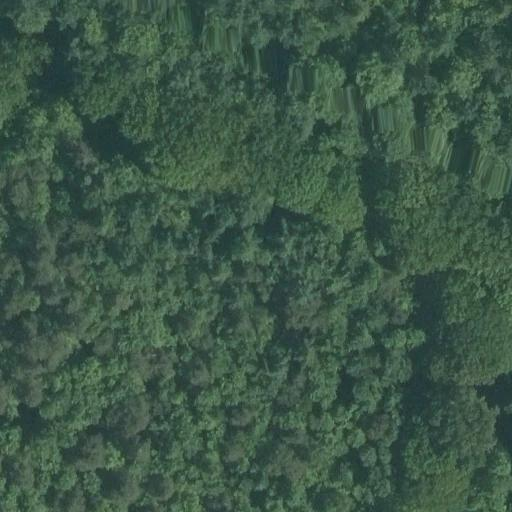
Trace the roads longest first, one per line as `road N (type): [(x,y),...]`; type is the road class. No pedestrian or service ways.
road 1 (track): [(6,0),(511,142)]
road 2 (track): [(405,511),(511,244)]
